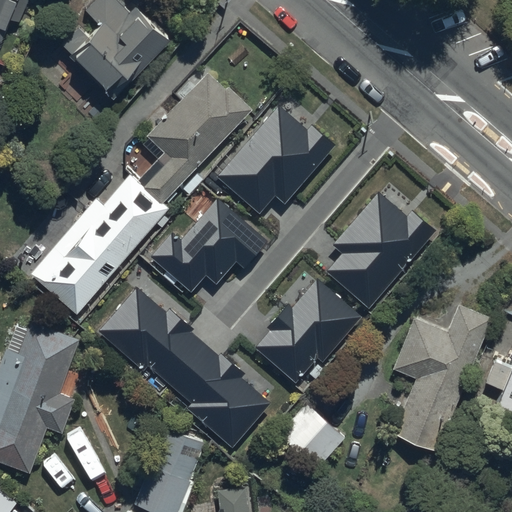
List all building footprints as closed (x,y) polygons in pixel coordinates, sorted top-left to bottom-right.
[(0,0),(0,39),(1,40),(17,0),(0,0)] [(116,0),(93,0),(85,9),(101,24),(88,37),(78,27),(61,45),(114,97),(171,38),(137,5),(129,13),(116,0)] [(95,197),(28,271),(75,313),(170,208),(164,203),(250,108),(226,86),(225,87),(205,70),(145,136),(170,158),(144,187),(129,174),(102,204),(95,197)] [(313,124),(307,130),(281,107),(220,175),(262,213),(277,196),(285,203),(337,145),(313,124)] [(333,245),(343,253),(328,270),(372,308),(438,232),(413,210),(407,216),(379,191),(333,245)] [(150,255),(191,290),(205,274),(215,283),(235,261),(243,268),(267,240),(216,198),(181,240),(171,232),(150,255)] [(256,350),(296,384),(318,357),(324,363),(361,318),(315,279),(256,350)] [(232,447),(271,401),(242,376),(244,374),(221,354),(219,356),(191,331),(193,329),(168,308),(166,310),(135,283),(96,329),(143,370),(146,366),(191,405),(188,408),(232,447)] [(446,332),(413,318),(391,369),(416,380),(393,433),(437,451),(492,321),(457,306),(446,332)] [(18,351),(6,346),(0,361),(0,460),(30,471),(48,425),(62,431),(74,398),(59,392),(79,339),(29,321),(18,351)] [(511,370),(498,405),(511,410),(511,370)] [(307,404),(279,433),(314,469),(343,439),(307,404)] [(177,511),(203,441),(165,428),(150,471),(134,465),(126,489),(136,492),(133,501),(163,511),(177,511)] [(250,511),(248,487),(217,490),(219,510),(224,509),(224,511),(250,511)] [(0,490),(0,511),(7,511),(15,503),(0,490)]
